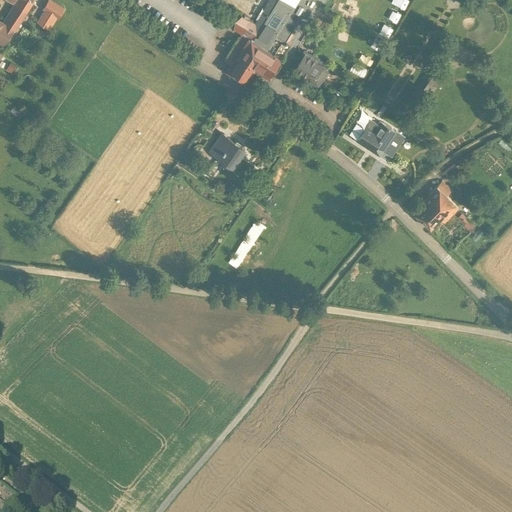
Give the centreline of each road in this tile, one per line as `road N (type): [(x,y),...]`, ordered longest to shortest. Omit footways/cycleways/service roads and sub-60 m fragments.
road 1 (residential): [(394,208),(298,127),(111,0)]
road 2 (unclassified): [(315,308),(0,267)]
road 3 (track): [(315,308),(160,511)]
road 4 (unclassified): [(511,337),(315,308)]
road 5 (residential): [(511,325),(394,208)]
road 6 (track): [(511,124),(394,208)]
road 7 (unclassified): [(394,208),(315,308)]
